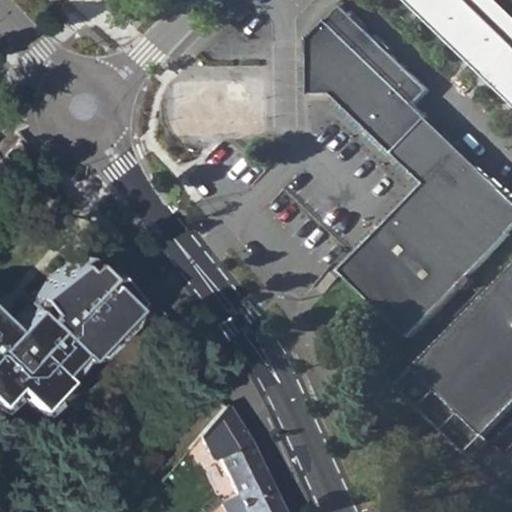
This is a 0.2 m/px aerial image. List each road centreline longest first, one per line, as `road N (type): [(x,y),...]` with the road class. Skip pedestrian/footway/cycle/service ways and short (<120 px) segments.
road 1 (tertiary): [(100,137),(258,348),(338,511)]
road 2 (residential): [(109,84),(199,0)]
